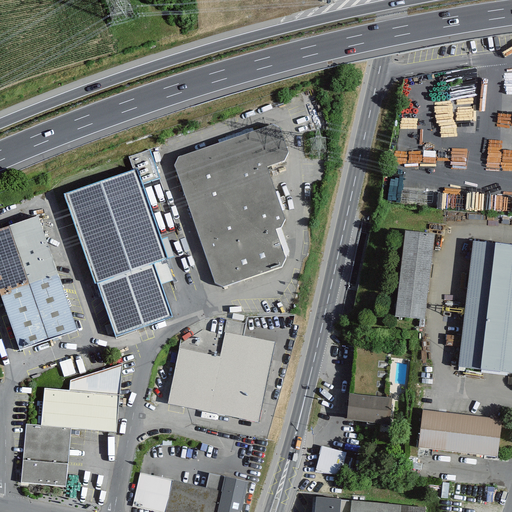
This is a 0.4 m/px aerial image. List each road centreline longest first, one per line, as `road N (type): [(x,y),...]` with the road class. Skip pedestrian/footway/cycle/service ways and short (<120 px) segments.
road 1 (motorway): [(0,155),(263,63),(511,12)]
road 2 (secondary): [(273,511),(395,0)]
road 3 (motorway): [(409,0),(210,48),(0,123)]
